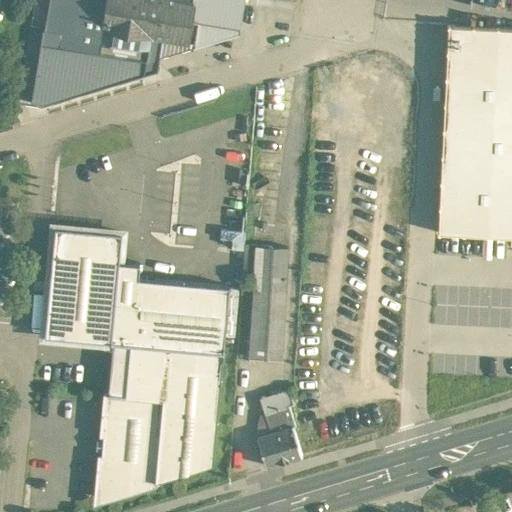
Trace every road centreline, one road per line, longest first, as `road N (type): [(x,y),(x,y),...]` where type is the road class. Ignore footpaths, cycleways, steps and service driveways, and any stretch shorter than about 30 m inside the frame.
road 1 (unclassified): [(46,131),(11,511)]
road 2 (unclassified): [(46,131),(353,37),(360,0)]
road 3 (primary): [(267,511),(511,437)]
